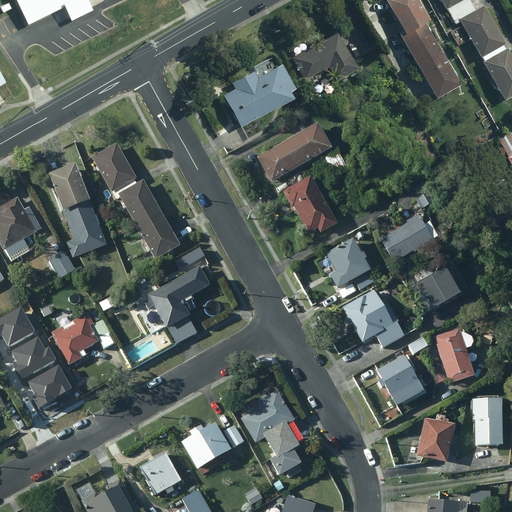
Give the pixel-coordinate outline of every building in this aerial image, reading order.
[(78,0),(6,0),(21,28),(78,0)] [(381,0),(381,1),(399,33),(419,23),(425,20),(413,0),(381,0)] [(437,0),(443,10),(459,0),(437,0)] [(471,11),(465,0),(459,0),(443,10),(451,24),(456,21),(477,58),(478,57),(480,60),(502,49),(500,46),(502,44),(480,5),(471,11)] [(395,36),(413,68),(437,54),(419,23),(399,33),(395,36)] [(336,34),(292,58),(304,80),(328,67),(336,80),(356,70),(336,34)] [(511,63),(503,48),(502,49),(480,60),(479,61),(501,101),(511,94),(511,63)] [(456,87),(437,54),(413,68),(432,101),(456,87)] [(234,90),(223,96),(238,124),(236,126),(245,142),(262,133),(255,119),(293,98),(289,92),(294,89),(280,64),(275,67),(270,58),(251,69),(253,72),(231,84),(234,90)] [(319,127),(258,160),(272,185),(333,153),(319,127)] [(137,179),(117,143),(92,157),(112,193),(137,179)] [(349,175),(338,154),(312,167),(318,178),(326,174),(332,184),(349,175)] [(57,200),(62,215),(92,205),(76,164),(50,173),(59,199),(57,200)] [(338,228),(312,179),(283,193),(292,210),(294,210),(309,237),(319,232),(321,237),(338,228)] [(158,217),(139,184),(114,198),(132,231),(158,217)] [(0,244),(3,251),(6,250),(12,261),(31,251),(25,240),(42,230),(29,207),(24,210),(18,198),(0,207),(0,244)] [(107,245),(92,205),(62,215),(72,241),(67,243),(73,258),(107,245)] [(176,250),(158,217),(132,231),(151,264),(176,250)] [(382,242),(394,265),(439,242),(431,226),(425,229),(420,219),(408,226),(409,228),(382,242)] [(362,257),(354,243),(327,256),(337,276),(331,279),(338,293),(346,289),(356,284),(360,293),(375,285),(371,276),(372,275),(366,264),(369,263),(365,256),(362,257)] [(75,271),(64,252),(48,261),(59,280),(75,271)] [(469,295),(447,255),(426,267),(434,281),(420,289),(435,317),(463,301),(462,299),(469,295)] [(212,286),(200,267),(149,295),(150,297),(146,298),(148,301),(144,303),(148,310),(154,306),(167,329),(191,316),(183,301),(212,286)] [(375,292),(344,310),(363,347),(378,339),(384,351),(405,339),(398,325),(400,325),(389,305),(383,308),(375,292)] [(473,297),(461,303),(468,315),(479,309),(473,297)] [(47,303),(40,308),(44,317),(52,313),(47,303)] [(94,325),(88,313),(52,333),(54,336),(53,337),(69,366),(83,358),(80,352),(99,342),(98,341),(110,334),(102,320),(94,325)] [(474,380),(460,331),(436,338),(449,387),(474,380)] [(20,364),(4,373),(20,402),(38,393),(34,386),(54,374),(35,340),(14,351),(20,364)] [(409,347),(415,357),(429,349),(423,340),(409,347)] [(425,396),(405,360),(377,374),(382,382),(378,384),(382,391),(386,389),(398,411),(425,396)] [(447,383),(442,367),(430,370),(436,387),(447,383)] [(296,421),(278,391),(258,402),(261,407),(241,419),(256,444),(265,438),(279,460),(301,447),(299,444),(304,441),(293,423),(296,421)] [(504,451),(503,405),(473,405),(474,425),(476,425),(477,452),(504,451)] [(417,459),(447,466),(457,427),(445,424),(446,420),(438,418),(436,424),(425,422),(417,459)] [(182,443),(198,470),(232,451),(231,449),(244,442),(235,425),(221,433),(216,423),(204,430),(201,425),(190,432),(192,437),(182,443)] [(182,482),(166,454),(141,468),(157,496),(166,491),(168,495),(174,492),(171,488),(182,482)] [(138,511),(121,480),(108,488),(110,492),(98,498),(96,494),(81,502),(86,511),(138,511)] [(211,511),(199,490),(182,500),(188,511),(211,511)] [(472,491),(471,502),(491,504),(492,492),(472,491)] [(313,511),(316,505),(286,496),(281,511),(313,511)] [(465,511),(466,504),(429,500),(427,511),(465,511)]
